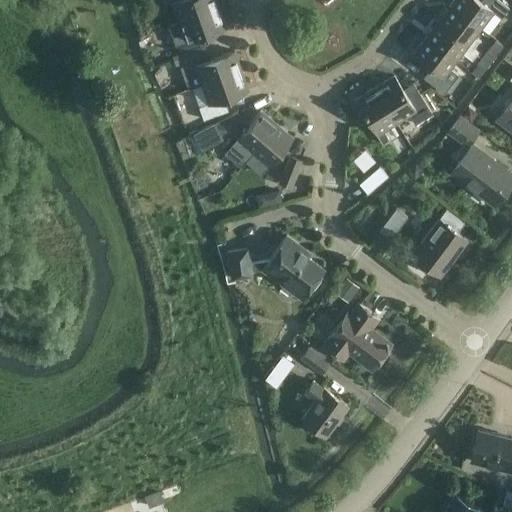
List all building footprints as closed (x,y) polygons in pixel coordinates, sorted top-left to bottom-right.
[(160,0),(163,6),(172,3),(179,22),(219,8),(216,0),(160,0)] [(508,7),(504,4),(498,0),(482,0),(481,2),(478,0),(453,0),(449,6),(480,29),(493,11),(501,17),(508,7)] [(480,29),(449,6),(438,21),(473,48),(479,40),(475,36),(480,29)] [(226,28),(219,8),(179,22),(170,25),(178,48),(174,50),(171,55),(172,59),(205,48),(201,37),(226,28)] [(478,52),(473,48),(438,21),(425,38),(456,61),(462,53),(472,59),(478,52)] [(456,61),(425,38),(412,54),(430,68),(423,77),(442,92),(456,73),(450,69),(456,61)] [(496,41),(489,49),(484,56),(489,60),(502,45),(496,41)] [(194,66),(201,85),(241,70),(234,50),(209,59),(205,48),(172,59),(174,65),(179,68),(184,66),(185,69),(194,66)] [(489,60),(484,56),(477,65),(482,69),(489,60)] [(248,91),(241,70),(201,85),(208,104),(199,107),(202,120),(209,117),(228,111),(224,99),(248,91)] [(511,96),(496,118),(511,130),(511,75),(509,79),(511,81),(511,96)] [(431,112),(428,107),(417,90),(407,96),(394,76),(375,88),(397,123),(410,115),(414,122),(431,112)] [(397,123),(375,88),(355,100),(382,144),(389,140),(383,131),(397,123)] [(468,106),(461,115),(471,122),(477,113),(468,106)] [(237,111),(214,123),(220,134),(243,123),(237,111)] [(237,138),(238,139),(225,154),(240,167),(253,152),(276,124),(260,111),(237,138)] [(448,130),(460,140),(466,144),(477,129),(459,116),(448,130)] [(195,132),(193,134),(201,151),(223,140),(220,134),(214,123),(195,132)] [(276,124),(253,152),(269,165),(292,138),(276,124)] [(510,174),(493,161),(471,144),(450,171),(490,201),(510,174)] [(301,161),(289,156),(279,182),(291,187),(301,161)] [(415,162),(405,170),(414,180),(419,175),(420,168),(415,162)] [(359,184),(367,193),(388,176),(379,166),(359,184)] [(279,189),(255,194),(258,207),(282,202),(279,189)] [(395,209),(391,214),(379,230),(390,239),(406,217),(395,209)] [(446,209),(439,218),(411,255),(440,276),(467,240),(457,232),(464,222),(446,209)] [(286,235),(274,251),(268,259),(249,262),(247,247),(228,250),(231,278),(251,275),(250,271),(262,269),(277,280),(280,276),(304,294),(323,268),(296,248),(298,244),(286,235)] [(346,277),(335,292),(348,302),(359,287),(346,277)] [(358,304),(346,320),(343,323),(324,346),(343,362),(350,353),(371,368),(390,343),(368,327),(375,318),(376,319),(377,318),(358,304)] [(329,362),(307,345),(300,357),(320,373),(329,362)] [(282,355),(265,378),(276,387),(294,364),(282,355)] [(303,393),(314,401),(301,418),(325,436),(348,406),(313,380),(303,393)] [(470,460),(490,465),(511,470),(511,437),(478,429),(470,460)] [(480,511),(482,509),(478,506),(477,508),(455,494),(443,511),(480,511)]
